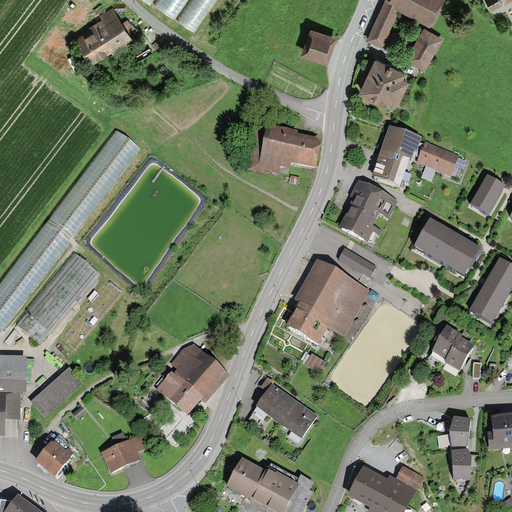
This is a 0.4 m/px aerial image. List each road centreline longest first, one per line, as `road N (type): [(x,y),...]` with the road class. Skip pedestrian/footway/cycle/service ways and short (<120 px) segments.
road 1 (tertiary): [(335,116),(324,181),(214,433),(166,490)]
road 2 (residential): [(511,395),(403,406),(376,419),(354,446),(327,511)]
road 3 (residential): [(335,116),(236,77),(127,0)]
road 4 (tertiary): [(368,0),(344,60),(335,116)]
